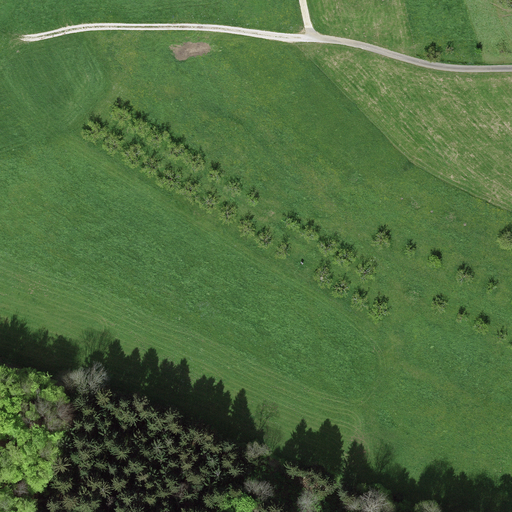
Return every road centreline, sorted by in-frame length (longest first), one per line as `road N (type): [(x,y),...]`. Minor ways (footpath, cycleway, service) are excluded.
road 1 (track): [(311,38),(213,27),(83,26),(29,38),(0,29)]
road 2 (track): [(311,38),(426,64),(511,68)]
